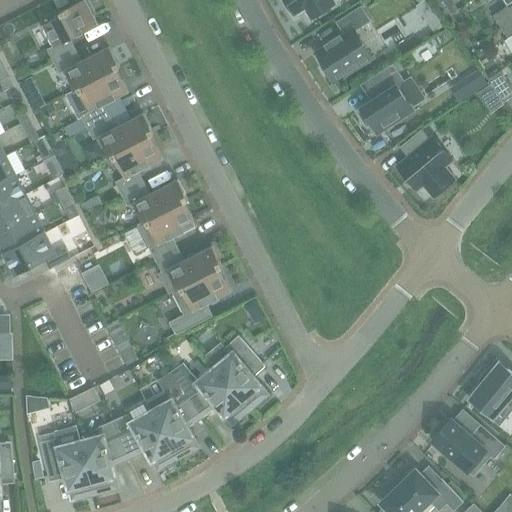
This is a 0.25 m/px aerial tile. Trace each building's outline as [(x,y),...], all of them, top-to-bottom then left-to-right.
[(47,49),(53,62),(76,50),(71,39),(98,25),(85,0),(84,0),(60,12),(62,16),(42,26),(53,46),(47,49)] [(285,0),(295,16),(305,10),(311,20),(336,3),(333,0),(285,0)] [(451,0),(445,0),(443,1),(452,15),(459,11),(451,0)] [(511,0),(504,0),(508,6),(493,16),(501,27),(511,19),(511,0)] [(370,21),(361,8),(337,23),(345,35),(341,37),(340,36),(326,45),(327,47),(315,54),(325,69),(324,69),(331,80),(332,80),(334,83),(373,58),(355,30),(370,21)] [(436,13),(425,19),(434,33),(444,26),(436,13)] [(511,19),(501,27),(508,39),(511,36),(511,19)] [(447,30),(427,45),(436,56),(455,42),(447,30)] [(82,61),(76,50),(53,62),(60,74),(65,71),(75,90),(120,67),(110,47),(82,61)] [(0,81),(8,77),(0,60),(0,81)] [(370,124),(377,134),(413,110),(397,86),(404,81),(393,64),(364,83),(375,100),(357,111),(367,127),(370,124)] [(120,67),(75,90),(78,89),(90,111),(81,116),(87,128),(110,116),(104,105),(129,93),(117,69),(120,67)] [(461,82),(470,95),(487,84),(478,71),(461,82)] [(511,88),(501,71),(488,79),(504,103),(511,97),(511,88)] [(9,77),(8,77),(0,81),(0,82),(4,91),(13,87),(9,77)] [(16,115),(21,124),(30,119),(25,110),(16,115)] [(116,127),(110,116),(87,128),(94,140),(99,137),(109,156),(154,133),(144,113),(116,127)] [(35,128),(30,119),(21,124),(26,133),(35,128)] [(408,157),(397,166),(417,190),(423,185),(433,197),(455,179),(445,167),(452,161),(432,137),(429,139),(422,130),(401,148),(408,157)] [(154,134),(154,133),(109,156),(109,157),(112,155),(124,178),(115,182),(122,194),(144,183),(139,172),(163,159),(151,135),(154,134)] [(42,151),(46,160),(55,155),(51,146),(42,151)] [(65,174),(55,155),(46,160),(56,179),(65,174)] [(0,183),(14,176),(5,157),(0,159),(0,183)] [(85,175),(70,182),(79,202),(94,195),(85,175)] [(0,207),(24,195),(14,176),(0,183),(0,207)] [(150,194),(144,183),(122,194),(128,207),(134,204),(143,222),(137,225),(138,225),(188,200),(178,179),(150,194)] [(56,192),(61,201),(70,196),(65,187),(56,192)] [(0,231),(34,214),(24,195),(0,207),(0,231)] [(74,205),(70,196),(61,201),(65,210),(74,205)] [(188,200),(138,225),(156,261),(178,249),(173,238),(198,226),(185,202),(188,200)] [(44,234),(34,214),(0,231),(0,242),(2,245),(6,253),(44,234)] [(54,253),(44,234),(6,253),(16,273),(44,259),(49,270),(72,258),(66,247),(54,253)] [(184,260),(178,249),(156,261),(161,272),(158,274),(169,294),(222,266),(212,246),(184,260)] [(223,267),(222,266),(169,294),(172,293),(184,315),(169,322),(176,336),(213,317),(207,305),(232,292),(220,268),(223,267)] [(0,354),(11,354),(11,334),(9,334),(0,333),(0,354)] [(215,368),(243,402),(261,387),(253,377),(265,366),(239,336),(225,348),(231,354),(215,368)] [(131,345),(120,351),(127,365),(138,359),(131,345)] [(482,408),(494,418),(495,417),(491,414),(502,402),(511,409),(511,408),(511,371),(509,369),(500,362),(498,361),(489,371),(491,373),(481,385),(470,399),(482,408)] [(217,407),(224,417),(243,402),(215,368),(198,381),(184,364),(171,372),(202,417),(217,407)] [(147,403),(173,450),(194,438),(187,427),(202,417),(171,372),(158,381),(165,393),(147,403)] [(109,380),(100,385),(105,395),(114,390),(109,380)] [(48,398),(25,396),(26,415),(50,408),(48,398)] [(129,414),(114,421),(129,458),(146,451),(152,462),(152,461),(173,450),(147,403),(128,412),(129,414)] [(494,459),(506,446),(481,424),(470,436),(457,424),(452,420),(441,432),(433,441),(474,476),(492,456),(494,459)] [(80,441),(92,484),(115,478),(112,466),(129,458),(114,421),(99,428),(101,436),(80,441)] [(56,438),(41,442),(50,481),(66,478),(69,490),(92,484),(80,441),(77,426),(55,432),(56,438)] [(0,443),(0,484),(13,483),(10,442),(0,443)] [(385,500),(381,503),(390,511),(418,511),(430,501),(440,511),(447,504),(454,511),(464,502),(442,479),(433,487),(416,470),(396,489),(394,486),(382,497),(385,500)]
